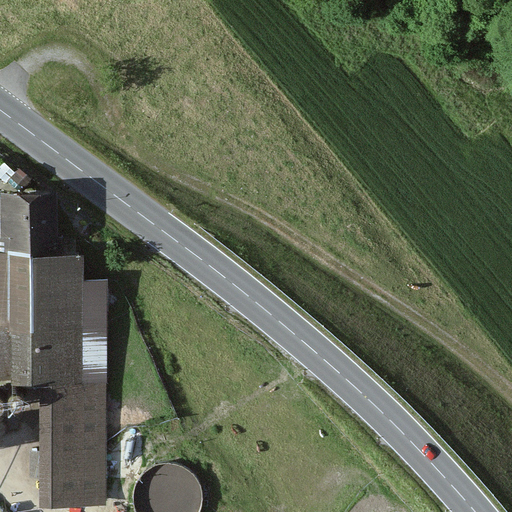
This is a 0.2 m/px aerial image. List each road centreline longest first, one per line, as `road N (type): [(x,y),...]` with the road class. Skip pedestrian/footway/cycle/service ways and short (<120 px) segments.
road 1 (track): [(0,93),(19,67),(49,51),(84,51),(101,69),(115,121),(142,147),(426,322),(511,391)]
road 2 (secondary): [(0,110),(294,333),(473,511)]
